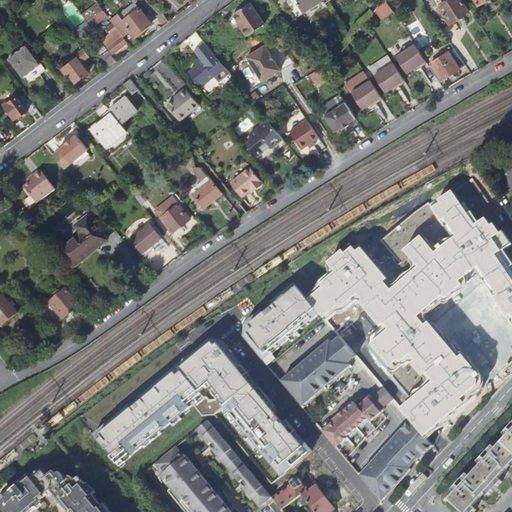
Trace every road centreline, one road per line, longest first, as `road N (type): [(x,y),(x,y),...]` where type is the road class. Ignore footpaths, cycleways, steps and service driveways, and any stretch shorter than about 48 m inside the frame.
road 1 (tertiary): [(511,63),(11,380)]
road 2 (unclassified): [(218,0),(0,163)]
road 3 (tertiary): [(399,511),(511,388)]
